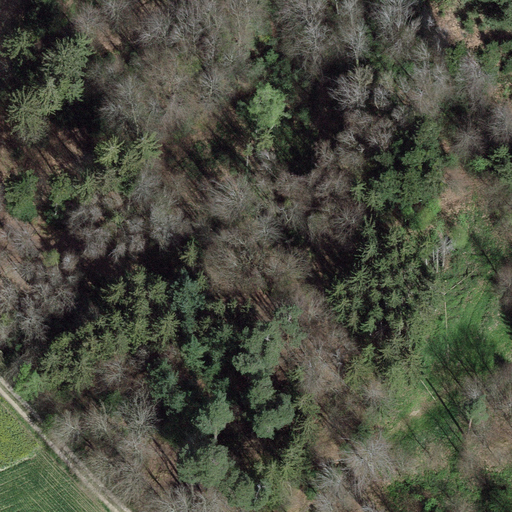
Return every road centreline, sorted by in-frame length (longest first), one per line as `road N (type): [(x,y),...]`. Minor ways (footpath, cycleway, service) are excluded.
road 1 (track): [(135,511),(0,386)]
road 2 (track): [(0,69),(128,0)]
